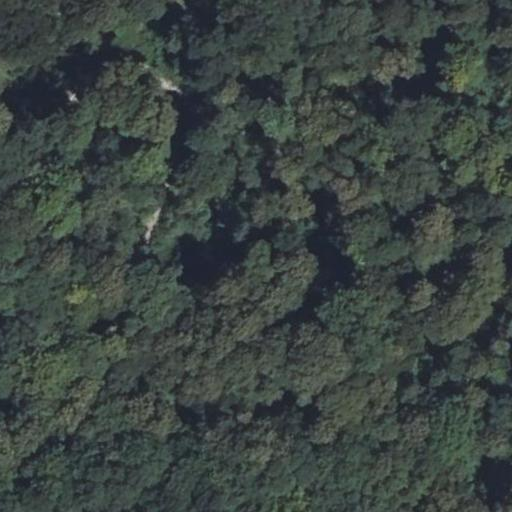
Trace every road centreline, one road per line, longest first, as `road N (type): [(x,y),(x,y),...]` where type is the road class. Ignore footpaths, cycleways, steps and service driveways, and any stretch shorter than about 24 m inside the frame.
road 1 (track): [(0,187),(38,174),(104,68),(151,74),(174,110),(176,154),(136,290),(146,350),(187,393),(384,432),(443,471),(479,511)]
road 2 (track): [(438,0),(441,143),(483,511)]
